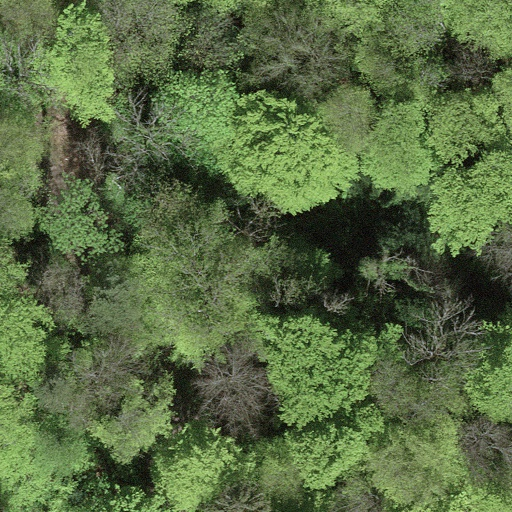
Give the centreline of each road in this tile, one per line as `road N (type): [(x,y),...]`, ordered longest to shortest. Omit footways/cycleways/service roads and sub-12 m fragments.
road 1 (track): [(173,511),(151,399),(116,302),(0,92)]
road 2 (track): [(253,511),(225,462),(151,399)]
